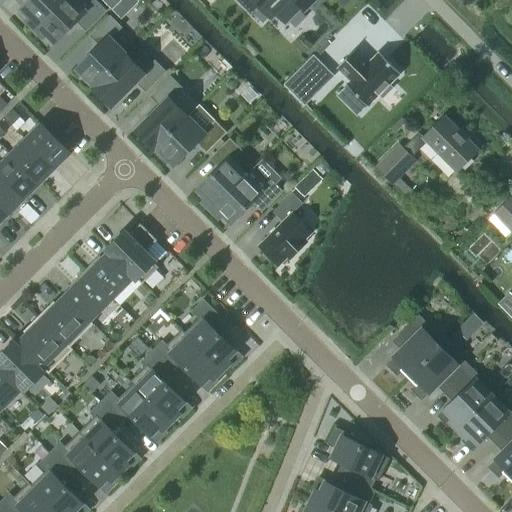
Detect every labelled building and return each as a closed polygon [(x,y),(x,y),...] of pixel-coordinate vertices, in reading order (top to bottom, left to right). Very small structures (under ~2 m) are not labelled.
[(30,0),(22,9),(29,16),(26,20),(34,29),(63,0),(30,0)] [(63,0),(34,29),(43,38),(47,34),(55,43),(77,21),(86,30),(105,11),(94,1),(91,5),(86,0),(63,0)] [(113,0),(104,0),(113,8),(117,4),(113,0)] [(252,0),(271,19),(276,13),(285,22),(300,8),(303,11),(314,0),(252,0)] [(118,4),(112,9),(121,18),(127,13),(118,4)] [(95,86),(126,55),(110,38),(120,28),(110,17),(91,36),(100,46),(76,69),(79,72),(78,73),(90,86),(92,84),(95,86)] [(355,50),(337,67),(351,80),(346,85),(347,85),(367,106),(368,106),(379,95),(382,98),(393,88),(396,91),(408,80),(379,52),(368,63),(355,50)] [(143,72),(126,55),(95,86),(93,88),(96,91),(94,93),(106,105),(108,104),(111,107),(137,82),(146,91),(165,72),(154,61),(143,72)] [(314,56),(285,84),(305,104),(334,76),(314,56)] [(155,149),(156,148),(188,116),(170,99),(181,88),(170,77),(152,96),(160,105),(136,129),(139,133),(137,135),(149,148),(151,146),(155,149)] [(4,119),(12,126),(21,117),(13,110),(4,119)] [(204,132),(188,116),(156,148),(158,150),(156,152),(169,164),(170,163),(174,166),(198,142),(207,151),(226,133),(215,121),(204,132)] [(411,157),(427,141),(457,171),(478,150),(445,116),(423,138),(419,134),(403,150),(398,145),(377,167),(393,184),(394,183),(420,208),(425,202),(397,175),(412,159),(411,157)] [(401,117),(390,129),(395,133),(406,121),(401,117)] [(26,140),(53,167),(69,151),(42,125),(26,140)] [(203,200),(210,208),(243,175),(229,160),(240,150),(230,139),(211,158),(220,167),(198,189),(206,197),(203,200)] [(11,156),(38,183),(53,167),(26,140),(11,156)] [(0,166),(0,175),(23,198),(38,183),(11,156),(0,166)] [(251,167),(243,175),(210,208),(220,218),(223,214),(232,222),(254,201),(262,210),(281,191),(270,180),(266,183),(251,167)] [(23,198),(0,175),(0,205),(7,213),(23,198)] [(304,181),(297,188),(305,196),(312,189),(304,181)] [(282,221),(258,246),(279,267),(287,258),(289,260),(308,241),(306,239),(313,232),(294,212),(303,203),(293,193),(273,212),(282,221)] [(511,197),(496,214),(511,231),(511,230),(511,197)] [(117,238),(107,248),(111,252),(112,251),(133,273),(132,274),(141,282),(158,265),(155,263),(166,251),(156,241),(157,240),(140,223),(121,242),(117,238)] [(131,276),(140,284),(141,282),(132,274),(133,273),(112,251),(111,252),(98,265),(94,261),(85,270),(111,296),(131,276)] [(66,297),(89,320),(111,296),(85,270),(75,280),(79,284),(66,297)] [(91,323),(89,320),(66,297),(52,310),(48,306),(39,316),(69,346),(91,323)] [(230,362),(226,358),(235,350),(214,328),(222,319),(204,300),(193,311),(199,317),(185,332),(184,333),(221,370),(230,362)] [(409,343),(395,358),(403,366),(400,370),(408,378),(441,345),(440,344),(447,337),(431,322),(428,325),(419,315),(400,335),(409,343)] [(71,348),(69,346),(39,316),(29,325),(33,329),(20,343),(42,365),(49,372),(71,348)] [(210,375),(213,378),(221,370),(184,333),(185,332),(182,329),(166,345),(162,341),(152,352),(171,370),(179,362),(201,384),(210,375)] [(470,367),(461,359),(465,355),(447,337),(440,344),(441,345),(408,378),(416,386),(420,383),(428,392),(443,377),(451,386),(470,367)] [(42,365),(20,343),(17,346),(13,342),(0,354),(0,368),(19,388),(23,384),(28,388),(42,373),(38,369),(42,365)] [(179,412),(175,409),(184,401),(162,379),(171,370),(152,352),(142,362),(146,365),(130,381),(133,384),(170,421),(179,412)] [(459,429),(499,389),(482,372),(478,375),(470,367),(451,386),(459,394),(445,408),(454,417),(450,420),(459,429)] [(0,408),(19,388),(0,368),(0,408)] [(159,426),(162,429),(170,421),(133,384),(118,399),(111,392),(101,402),(120,421),(128,413),(150,434),(159,426)] [(502,437),(511,426),(511,402),(499,389),(459,429),(467,437),(471,434),(479,442),(493,428),(502,437)] [(128,463),(124,460),(133,451),(111,430),(120,421),(101,402),(91,412),(95,416),(79,431),(119,472),(128,463)] [(510,480),(511,477),(511,426),(502,437),(510,445),(496,459),(505,468),(502,472),(510,480)] [(108,477),(111,480),(119,472),(79,431),(64,447),(60,443),(50,453),(69,472),(77,464),(99,485),(108,477)] [(369,489),(370,488),(374,478),(379,480),(390,458),(356,441),(358,439),(345,433),(333,458),(350,467),(345,478),(349,480),(350,480),(369,489)] [(74,511),(73,511),(82,502),(60,481),(69,472),(50,453),(40,463),(47,470),(32,484),(31,485),(57,511),(74,511)] [(374,490),(370,488),(369,489),(350,480),(349,480),(344,490),(327,482),(321,492),(317,490),(312,501),(334,511),(368,511),(373,504),(369,502),(374,490)] [(57,511),(31,485),(32,484),(29,482),(13,498),(9,494),(0,503),(0,504),(7,511),(57,511)] [(334,511),(312,501),(307,511),(306,511),(334,511)]
